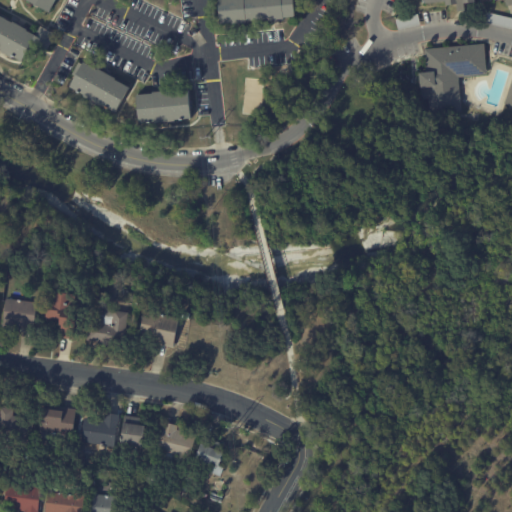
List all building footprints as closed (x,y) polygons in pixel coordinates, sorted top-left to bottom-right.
[(57,0),(51,12),(28,0),(57,0)] [(281,19),(272,20),(271,18),(249,21),(249,23),(234,24),(234,23),(223,24),(221,0),(295,0),(297,16),(286,18),(286,19),(281,19)] [(511,0),(511,6),(510,7),(509,0),(499,1),(499,0),(478,0),(478,3),(467,4),(468,12),(461,12),(460,5),(450,6),(450,2),(429,4),(428,0),(511,0)] [(484,21),(511,29),(511,18),(487,11),(484,21)] [(0,14),(14,22),(15,21),(29,29),(29,30),(37,35),(42,25),(57,33),(48,49),(35,43),(25,62),(14,56),(14,57),(0,49),(1,48),(0,47),(0,14)] [(488,71),(488,75),(461,77),(464,115),(434,117),(433,99),(425,100),(425,89),(424,74),(428,74),(426,49),(486,44),(488,71)] [(82,63),(84,64),(85,62),(99,69),(99,68),(118,78),(117,79),(131,87),(117,112),(111,108),(111,109),(104,106),(105,105),(104,105),(103,106),(84,96),(85,94),(83,93),(82,94),(77,91),(77,90),(72,87),(77,77),(72,74),(79,61),(82,63)] [(191,99),(193,119),(186,119),(186,121),(183,122),(182,119),(177,120),(177,121),(153,123),(153,124),(150,124),(150,123),(141,124),(138,95),(154,94),(154,93),(173,91),(173,92),(190,90),(191,99)] [(76,340),(61,337),(64,324),(47,321),(53,292),(84,299),(76,340)] [(9,294),(17,295),(17,301),(40,303),(37,329),(21,327),(21,332),(5,330),(9,294)] [(132,314),(127,348),(100,345),(100,342),(89,340),(93,309),(117,312),(118,311),(121,312),(121,306),(126,306),(126,313),(132,314)] [(176,348),(153,343),(154,340),(143,337),(148,311),(182,319),(176,348)] [(0,428),(2,407),(16,408),(15,416),(35,418),(32,443),(0,439),(0,428)] [(75,408),(79,408),(76,432),(45,428),(47,408),(66,410),(67,407),(75,408)] [(108,412),(122,414),(117,447),(106,445),(105,451),(99,450),(99,443),(83,441),(87,418),(105,421),(107,411),(108,412)] [(128,416),(147,418),(144,446),(136,445),(137,440),(122,439),(125,415),(128,416)] [(168,422),(181,425),(180,429),(200,434),(194,458),(175,454),(174,461),(162,458),(164,451),(161,450),(168,421),(168,422)] [(206,443),(229,451),(223,465),(227,467),(223,476),(212,472),(215,463),(200,457),(206,443)] [(26,511),(27,511),(7,508),(10,483),(44,487),(40,511),(26,511)] [(48,511),(50,491),(77,494),(77,490),(89,491),(87,509),(81,508),(80,511),(48,511)] [(107,495),(127,496),(125,511),(95,511),(97,494),(107,495)]
